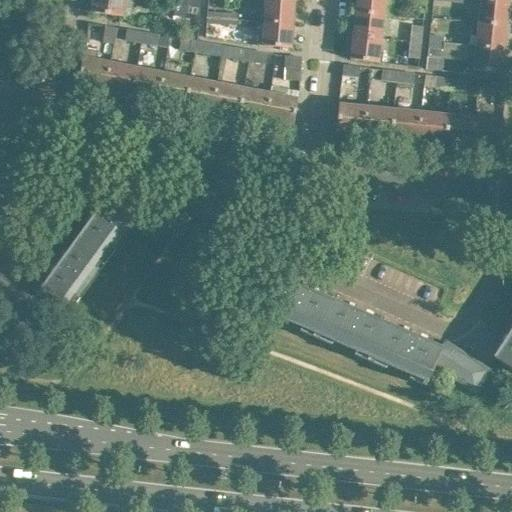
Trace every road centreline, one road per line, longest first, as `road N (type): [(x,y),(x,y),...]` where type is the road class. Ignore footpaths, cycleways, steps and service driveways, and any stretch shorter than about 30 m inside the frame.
road 1 (secondary): [(511,488),(0,430)]
road 2 (unclassified): [(289,170),(290,246),(298,263),(430,325),(456,329),(474,317),(511,245)]
road 3 (secondary): [(0,483),(251,511)]
road 4 (unclassified): [(511,194),(312,174)]
road 5 (unclassified): [(289,170),(95,135)]
road 6 (residential): [(312,174),(330,0)]
road 7 (unclassified): [(0,259),(21,248),(95,135)]
road 8 (residential): [(81,0),(61,127)]
